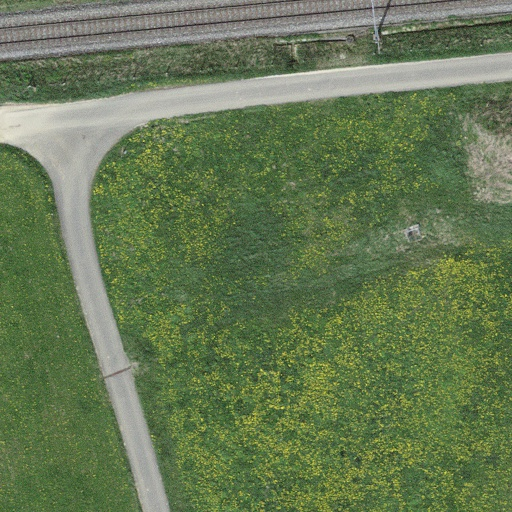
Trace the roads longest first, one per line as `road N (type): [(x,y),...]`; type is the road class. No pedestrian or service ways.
road 1 (track): [(73,127),(511,79)]
road 2 (track): [(73,127),(93,305),(145,511)]
